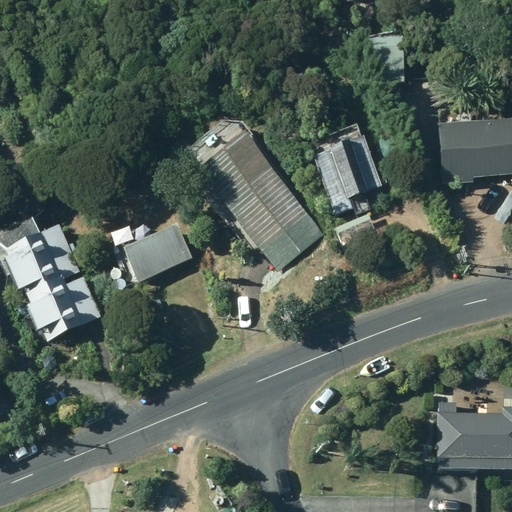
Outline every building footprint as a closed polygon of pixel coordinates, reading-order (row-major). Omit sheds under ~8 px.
[(372,84),(406,82),(403,37),(370,38),(372,84)] [(511,119),(440,126),(445,184),(473,182),(472,176),(511,172),(511,119)] [(200,169),(277,272),(325,236),(247,133),(200,169)] [(314,153),(336,216),(387,197),(365,135),(314,153)] [(133,207),(101,231),(112,245),(143,221),(133,207)] [(344,224),(355,245),(377,235),(367,212),(344,224)] [(101,318),(59,226),(42,233),(34,217),(0,232),(0,259),(7,276),(12,274),(20,291),(24,289),(31,305),(26,307),(38,331),(42,329),(48,342),(101,318)] [(177,224),(124,250),(140,283),(194,257),(177,224)] [(122,282),(133,278),(130,272),(119,276),(122,282)] [(511,459),(511,408),(502,408),(502,411),(456,412),(456,404),(438,404),(439,470),(491,469),(491,460),(511,459)]
